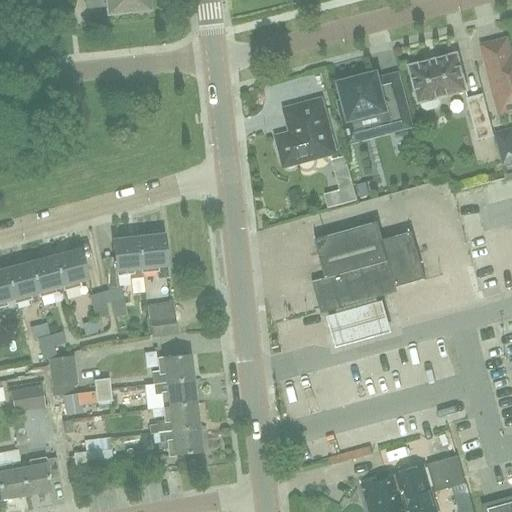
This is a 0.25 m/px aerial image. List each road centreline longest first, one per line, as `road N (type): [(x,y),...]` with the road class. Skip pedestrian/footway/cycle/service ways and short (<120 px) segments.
road 1 (unclassified): [(264,493),(227,170)]
road 2 (residential): [(214,59),(272,52),(466,0)]
road 3 (residential): [(0,234),(227,170)]
road 4 (residential): [(0,79),(214,59)]
